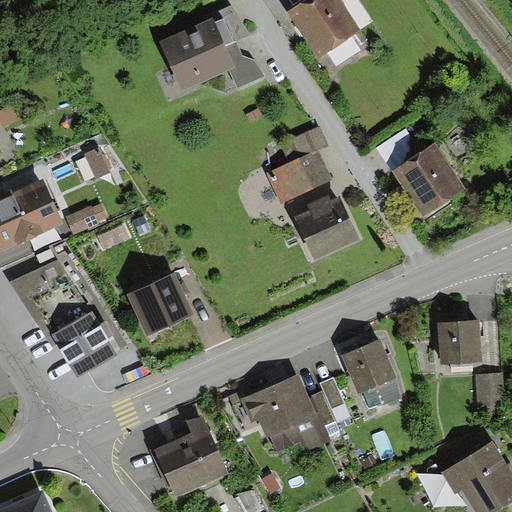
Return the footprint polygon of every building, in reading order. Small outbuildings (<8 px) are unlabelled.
[(307,0),(290,12),(319,56),(359,30),(339,0),(307,0)] [(158,41),(181,91),(229,70),(234,68),(214,23),(211,18),(158,41)] [(223,19),(214,23),(234,68),(229,70),(238,88),(265,75),(255,59),(243,56),(237,41),(234,42),(223,19)] [(327,63),(365,121),(404,95),(407,100),(415,95),(447,73),(419,31),(388,51),(375,31),(327,63)] [(280,145),(289,162),(319,148),(329,143),(321,127),(280,145)] [(377,148),(393,171),(423,151),(407,128),(377,148)] [(393,171),(424,219),(469,189),(436,142),(423,151),(393,171)] [(289,162),(267,173),(282,203),(334,178),(319,148),(289,162)] [(0,243),(58,219),(42,181),(0,199),(0,243)] [(295,216),(315,259),(360,238),(340,196),(330,201),(328,196),(307,206),(309,210),(295,216)] [(79,230),(113,218),(108,204),(73,217),(79,230)] [(53,333),(78,376),(119,352),(106,329),(72,271),(31,295),(53,333)] [(130,291),(148,332),(188,315),(170,274),(130,291)] [(440,320),(442,361),(481,359),(479,318),(440,320)] [(341,354),(358,392),(399,375),(382,336),(341,354)] [(503,372),(476,373),(477,405),(504,404),(503,372)] [(251,394),(276,452),(300,442),(304,452),(332,440),(319,411),(315,413),(298,373),(251,394)] [(323,380),(334,421),(353,416),(341,374),(323,380)] [(155,446),(173,495),(227,474),(208,426),(155,446)] [(462,487),(477,511),(487,511),(511,497),(511,470),(492,439),(441,471),(454,492),(462,487)] [(0,493),(0,511),(57,511),(41,475),(23,483),(0,493)]
